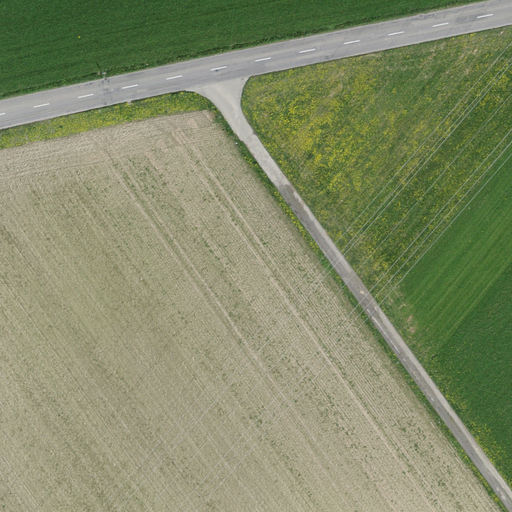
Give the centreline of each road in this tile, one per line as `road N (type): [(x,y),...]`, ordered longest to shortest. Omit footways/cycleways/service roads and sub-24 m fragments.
road 1 (track): [(198,59),(511,507)]
road 2 (unclassified): [(511,8),(198,59),(0,104)]
